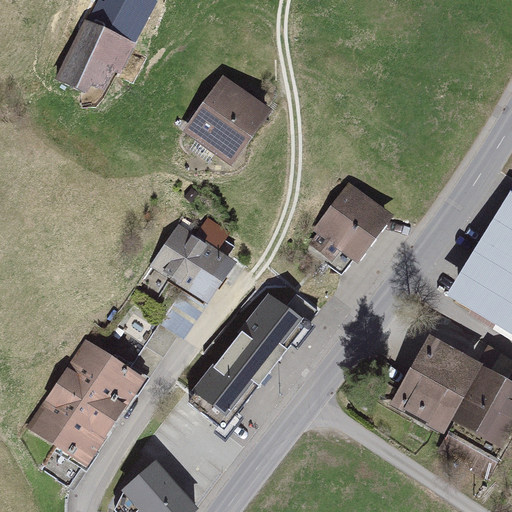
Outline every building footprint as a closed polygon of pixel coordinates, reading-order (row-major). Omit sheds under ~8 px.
[(146,50),(99,27),(75,77),(121,99),(146,50)] [(280,121),(240,91),(211,128),(252,159),(280,121)] [(399,226),(355,199),(330,240),(374,267),(399,226)] [(511,204),(459,304),(511,332),(511,204)] [(247,269),(189,232),(167,267),(225,304),(247,269)] [(189,404),(224,431),(317,312),(296,295),(282,312),(269,302),(189,404)] [(511,454),(511,386),(444,351),(415,406),(511,456),(511,454)] [(155,393),(97,356),(49,429),(107,467),(155,393)] [(186,511),(190,508),(151,471),(127,497),(143,511),(186,511)]
